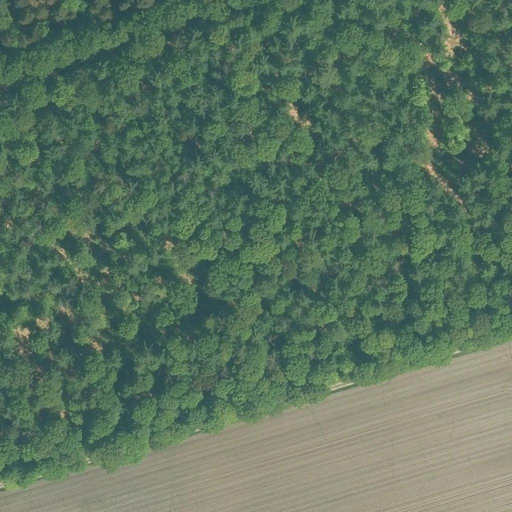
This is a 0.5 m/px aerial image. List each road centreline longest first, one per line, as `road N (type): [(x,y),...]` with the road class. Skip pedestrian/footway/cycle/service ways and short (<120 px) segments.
road 1 (track): [(511,329),(0,483)]
road 2 (tertiary): [(0,98),(100,45),(251,0)]
road 3 (track): [(463,0),(511,156)]
